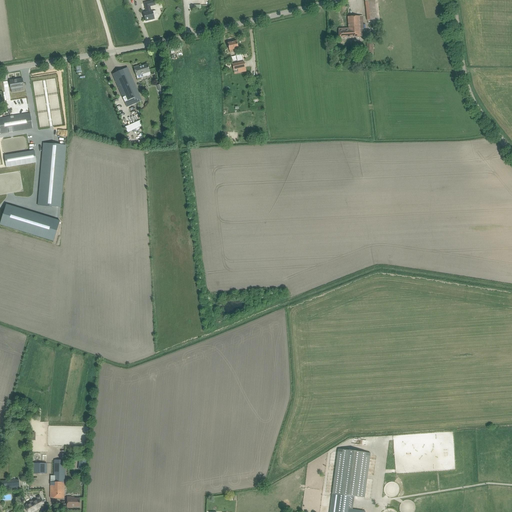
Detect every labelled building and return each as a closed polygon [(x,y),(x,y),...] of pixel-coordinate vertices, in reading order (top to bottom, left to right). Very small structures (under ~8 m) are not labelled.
[(374,0),(365,0),(367,20),(377,19),(374,0)] [(147,12),(144,13),(145,20),(149,19),(150,20),(154,19),(154,16),(158,15),(157,12),(156,12),(156,11),(155,11),(153,11),(152,11),(151,11),(150,6),(155,5),(154,1),(146,3),(147,7),(145,7),(147,12)] [(338,29),(339,34),(339,37),(364,36),(363,16),(348,17),(348,28),(338,29)] [(228,43),(229,48),(229,50),(234,49),(237,62),(243,60),(241,52),(239,53),(236,41),(228,43)] [(234,70),(245,68),(244,61),(232,64),(234,70)] [(139,66),(134,67),(135,72),(137,77),(137,79),(147,76),(148,76),(149,75),(150,75),(150,74),(150,72),(149,69),(147,64),(139,67),(139,66)] [(113,74),(127,107),(142,101),(128,68),(113,74)] [(27,77),(29,90),(45,88),(43,75),(27,77)] [(10,81),(11,86),(11,89),(23,87),(22,79),(10,81)] [(49,88),(30,91),(35,127),(46,125),(46,122),(54,121),(49,88)] [(0,133),(1,134),(16,131),(17,133),(18,133),(18,131),(31,129),(29,113),(0,117),(0,133)] [(43,143),(37,205),(61,207),(66,145),(43,143)] [(36,162),(34,150),(4,155),(6,167),(7,167),(36,162)] [(60,221),(6,204),(0,224),(53,241),(60,221)] [(338,451),(332,493),(350,496),(364,498),(370,456),(365,455),(366,452),(343,449),(342,452),(338,451)] [(64,498),(64,493),(65,460),(54,460),(54,476),(51,476),(50,493),(50,498),(64,498)] [(47,463),(32,463),(32,474),(39,474),(46,474),(47,463)] [(0,480),(0,490),(5,490),(20,489),(19,486),(18,479),(0,480)] [(46,507),(44,502),(41,498),(40,496),(37,497),(38,499),(31,503),(25,506),(26,508),(26,509),(26,510),(27,511),(28,511),(31,511),(35,510),(36,510),(41,507),(42,509),(46,507)] [(80,507),(80,502),(80,498),(68,498),(68,497),(67,497),(67,507),(72,508),(72,506),(80,507)]
